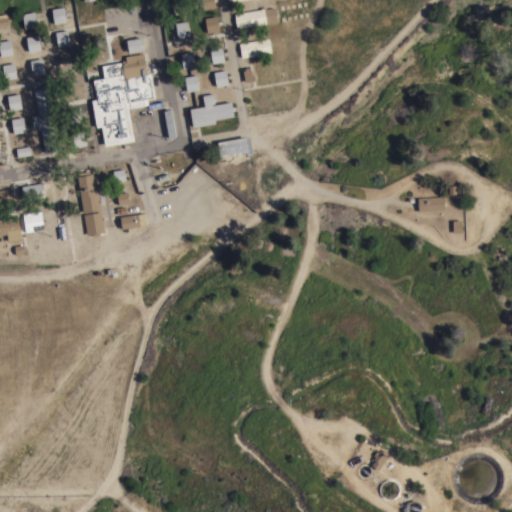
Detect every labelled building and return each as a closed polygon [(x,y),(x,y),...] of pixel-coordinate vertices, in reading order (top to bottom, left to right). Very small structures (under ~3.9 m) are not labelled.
[(171,0),(184,0),(186,12),(173,15),(171,0)] [(213,0),(215,8),(203,10),(201,0),(213,0)] [(66,22),(53,24),(51,9),(63,7),(66,22)] [(236,28),(233,14),(260,9),(260,8),(266,7),(266,9),(274,8),(275,13),(276,13),(277,16),(275,16),(276,21),(236,28)] [(22,14),(34,12),(36,27),(24,29),(22,14)] [(0,14),(6,14),(8,25),(0,26),(0,14)] [(219,31),(207,33),(204,18),(216,16),(219,31)] [(190,36),(177,38),(175,23),(187,21),(190,36)] [(69,45),(57,47),(55,32),(67,30),(69,45)] [(26,37),(38,35),(40,50),(28,52),(26,37)] [(128,52),(126,40),(141,37),(143,50),(128,52)] [(268,38),(271,53),(241,58),(238,43),(268,38)] [(12,55),(0,57),(0,41),(10,40),(12,55)] [(224,62),(211,64),(209,49),(221,46),(224,62)] [(195,66),(183,69),(180,54),(192,52),(195,66)] [(104,146),(101,127),(96,128),(91,100),(96,100),(92,80),(103,78),(101,66),(125,62),(125,57),(143,54),(146,74),(150,73),(155,98),(147,100),(148,104),(128,108),(134,141),(104,146)] [(44,73),(32,75),(30,60),(41,58),(44,73)] [(16,78),(4,80),(2,65),(14,63),(16,78)] [(228,85),(215,87),(213,72),(225,70),(228,85)] [(199,90),(186,92),(184,77),(196,75),(199,90)] [(59,150),(44,153),(40,130),(38,130),(38,128),(33,129),(31,116),(38,115),(34,91),(48,88),(59,150)] [(6,96),(19,94),(22,109),(9,111),(6,96)] [(192,127),(189,109),(204,106),(202,96),(213,94),(215,101),(213,101),(214,105),(231,102),(232,107),(233,107),(234,110),(232,111),(233,116),(214,120),(215,123),(192,127)] [(83,122),(70,125),(67,109),(80,107),(83,122)] [(175,138),(168,139),(163,111),(170,110),(175,138)] [(25,132),(13,134),(10,119),(23,117),(25,132)] [(71,133),(83,130),(86,145),(74,148),(71,133)] [(245,137),(248,152),(219,157),(217,142),(245,137)] [(123,179),(122,169),(113,170),(113,180),(123,179)] [(77,177),(92,174),(95,193),(98,193),(99,199),(100,199),(100,203),(99,204),(100,210),(83,213),(77,177)] [(42,183),(44,197),(23,201),(21,186),(42,183)] [(0,209),(0,190),(12,188),(15,207),(0,209)] [(417,211),(417,207),(415,207),(415,203),(417,202),(417,198),(443,196),(443,210),(417,211)] [(41,211),(44,230),(25,233),(22,214),(41,211)] [(83,215),(101,212),(102,217),(103,217),(103,220),(102,220),(104,232),(99,233),(99,235),(92,236),(92,234),(86,235),(83,215)] [(121,229),(121,225),(119,226),(118,222),(120,221),(119,217),(144,213),(147,225),(121,229)] [(0,219),(17,217),(21,239),(7,241),(6,234),(0,235),(1,237),(0,237),(0,219)] [(370,465),(374,461),(373,460),(375,457),(373,456),(376,451),(378,452),(380,450),(382,451),(383,450),(387,453),(386,455),(387,456),(381,465),(382,465),(378,471),(370,465)]
